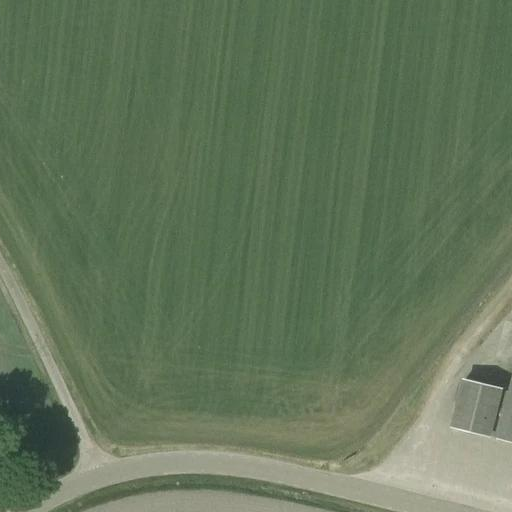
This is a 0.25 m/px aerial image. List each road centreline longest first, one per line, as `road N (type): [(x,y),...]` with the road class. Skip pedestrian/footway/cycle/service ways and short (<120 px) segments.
road 1 (tertiary): [(97,476),(216,463),(420,511)]
road 2 (unclassified): [(97,476),(0,262)]
